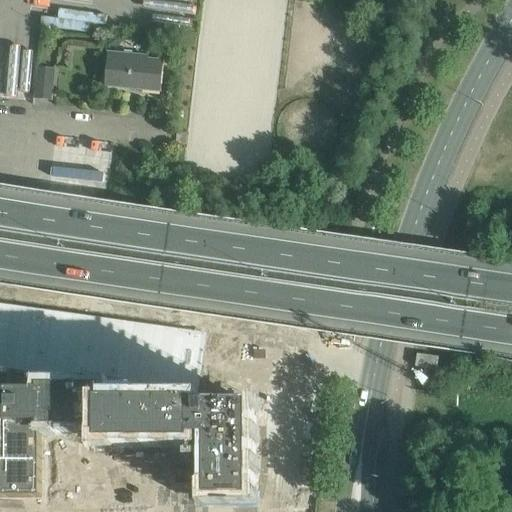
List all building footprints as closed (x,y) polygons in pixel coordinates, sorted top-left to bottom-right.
[(105,86),(161,92),(164,62),(149,60),(149,59),(147,59),(147,57),(108,53),(105,86)] [(34,97),(52,98),(54,72),(37,71),(34,97)] [(319,175),(316,196),(326,198),(329,177),(319,175)] [(417,354),(416,367),(437,370),(439,358),(417,354)] [(0,498),(48,498),(48,429),(105,430),(105,442),(196,443),(196,440),(212,440),(212,498),(253,498),(253,405),(196,405),(196,397),(31,374),(0,373),(0,498)]
